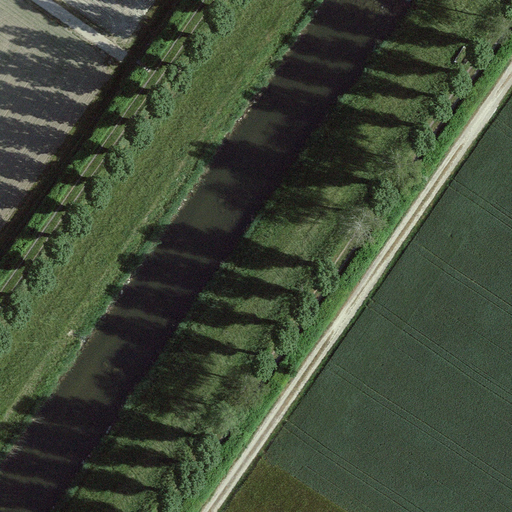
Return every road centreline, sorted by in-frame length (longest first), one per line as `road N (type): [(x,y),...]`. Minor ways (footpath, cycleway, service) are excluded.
road 1 (track): [(511,17),(167,511)]
road 2 (track): [(511,76),(209,511)]
road 3 (track): [(0,325),(220,0)]
road 4 (track): [(0,244),(163,0)]
